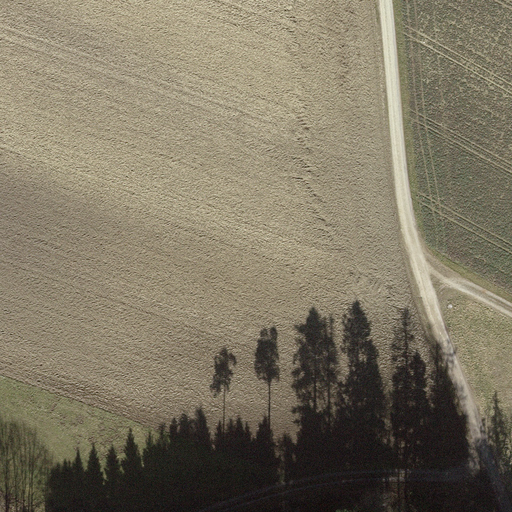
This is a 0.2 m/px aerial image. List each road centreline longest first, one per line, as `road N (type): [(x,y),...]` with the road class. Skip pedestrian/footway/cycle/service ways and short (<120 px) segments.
road 1 (track): [(508,511),(411,235),(385,0)]
road 2 (track): [(497,485),(327,481),(218,511)]
